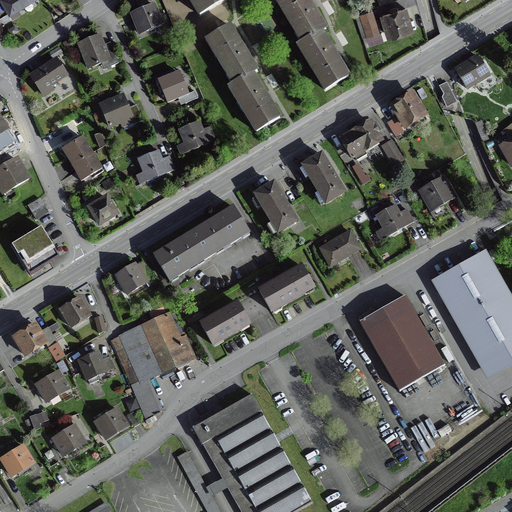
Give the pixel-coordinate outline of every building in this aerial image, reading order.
[(31,0),(0,0),(12,18),(19,13),(17,9),(31,0)] [(189,0),(199,16),(224,0),(189,0)] [(298,46),(325,91),(347,77),(335,57),(321,32),(325,30),(311,6),(306,0),(275,0),(302,44),(298,46)] [(161,26),(152,5),(131,14),(139,32),(148,28),(150,31),(161,26)] [(404,9),(382,17),(388,37),(411,30),(404,9)] [(359,15),(366,37),(379,33),(372,11),(359,15)] [(229,88),(256,133),(279,119),(268,101),(252,74),(256,72),(244,52),(229,27),(206,41),(233,85),(229,88)] [(110,67),(118,64),(112,50),(104,53),(98,37),(79,45),(89,69),(108,61),(110,67)] [(58,48),(48,55),(51,60),(62,53),(58,48)] [(478,57),(455,71),(466,90),(489,76),(478,57)] [(65,76),(55,61),(31,77),(41,92),(65,76)] [(165,92),(163,93),(167,104),(181,98),(184,104),(197,99),(194,92),(188,95),(178,73),(161,81),(165,92)] [(444,104),(454,99),(447,84),(439,88),(443,96),(441,99),(444,104)] [(133,125),(142,121),(136,106),(127,109),(122,97),(100,106),(109,128),(130,119),(133,125)] [(426,121),(412,97),(393,108),(404,126),(412,122),(416,127),(426,121)] [(395,138),(403,133),(395,120),(387,124),(395,138)] [(187,153),(215,141),(209,128),(202,131),(199,122),(178,131),(187,153)] [(55,130),(59,137),(70,130),(67,123),(55,130)] [(351,159),(354,157),(356,162),(366,156),(364,152),(381,141),(374,131),(370,123),(353,133),(350,135),(341,141),(351,159)] [(0,143),(0,150),(1,152),(13,145),(8,138),(0,143)] [(77,142),(62,151),(71,167),(80,182),(96,173),(101,170),(91,154),(82,139),(77,142)] [(511,140),(500,148),(511,166),(511,165),(511,140)] [(393,165),(401,160),(391,143),(383,148),(393,165)] [(137,161),(147,182),(174,171),(168,157),(161,160),(158,152),(137,161)] [(325,204),(343,193),(321,156),(303,167),(325,204)] [(0,189),(3,195),(28,180),(16,160),(0,170),(0,189)] [(367,175),(365,176),(358,164),(351,168),(361,184),(369,179),(367,175)] [(445,213),(440,205),(453,197),(443,179),(420,192),(430,210),(429,211),(434,219),(445,213)] [(278,233),(295,222),(273,185),(255,196),(278,233)] [(113,216),(116,215),(106,199),(89,209),(99,225),(108,220),(109,221),(110,221),(114,219),(114,218),(113,216)] [(32,214),(36,221),(48,214),(45,210),(43,207),(41,203),(39,200),(27,207),(32,214)] [(375,217),(387,238),(413,223),(406,210),(399,214),(394,206),(375,217)] [(180,241),(153,257),(169,282),(178,277),(196,266),(210,258),(222,250),(241,239),(249,234),(233,208),(207,224),(180,241)] [(13,245),(30,274),(60,256),(42,227),(13,245)] [(325,247),(335,264),(359,250),(349,233),(325,247)] [(511,305),(482,253),(429,283),(485,382),(511,366),(511,305)] [(146,284),(145,283),(154,277),(145,261),(135,267),(134,266),(116,277),(127,295),(146,284)] [(279,281),(259,292),(270,312),(313,288),(302,268),(285,278),(284,277),(278,280),(279,281)] [(167,298),(177,293),(175,289),(165,295),(167,298)] [(404,297),(359,323),(399,393),(444,367),(404,297)] [(60,311),(71,329),(90,317),(83,306),(79,299),(60,311)] [(216,317),(200,326),(212,346),(249,325),(238,305),(222,313),(222,312),(215,316),(216,317)] [(98,334),(105,332),(101,317),(94,319),(98,334)] [(139,383),(131,386),(144,419),(162,412),(147,379),(194,359),(185,338),(182,339),(179,333),(175,335),(167,317),(142,327),(119,337),(139,383)] [(202,356),(183,322),(179,324),(198,358),(202,356)] [(48,349),(57,343),(48,329),(40,334),(35,326),(14,338),(25,357),(45,344),(48,349)] [(96,377),(114,369),(109,358),(101,361),(97,353),(79,361),(87,381),(89,385),(98,381),(96,377)] [(57,374),(36,386),(46,403),(67,390),(57,374)] [(296,511),(311,503),(260,412),(251,396),(192,429),(202,445),(239,511),(296,511)] [(133,399),(128,401),(133,412),(138,410),(133,399)] [(95,424),(105,440),(126,427),(116,410),(95,424)] [(132,413),(127,417),(134,428),(139,424),(132,413)] [(41,429),(36,415),(29,418),(34,432),(41,429)] [(74,427),(53,440),(63,456),(84,443),(74,427)] [(22,448),(1,461),(11,477),(32,464),(22,448)] [(218,511),(186,454),(177,459),(206,511),(218,511)] [(106,503),(91,511),(108,511),(111,511),(106,503)]
